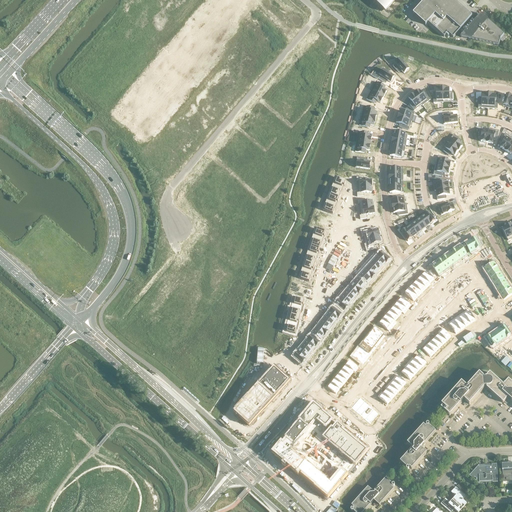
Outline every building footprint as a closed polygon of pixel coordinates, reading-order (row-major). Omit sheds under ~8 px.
[(376,0),(376,1),(387,11),(396,1),(395,0),(376,0)] [(413,14),(417,13),(422,18),(421,19),(423,21),(424,20),(427,22),(425,25),(428,23),(444,37),(447,33),(453,38),(472,17),(466,12),(452,0),(426,0),(420,8),(420,9),(417,13),(413,14)] [(461,37),(471,40),(499,46),(500,41),(499,41),(499,39),(500,40),(504,35),(481,15),(461,37)] [(319,36),(301,57),(314,68),(332,47),(319,36)] [(401,60),(393,67),(398,73),(401,70),(402,71),(404,74),(406,72),(407,72),(409,70),(409,69),(401,60)] [(384,70),(378,79),(385,83),(387,80),(388,81),(391,83),(392,80),(393,81),(395,78),(394,78),(395,77),(384,70)] [(376,82),(371,91),(384,98),(385,96),(387,93),(386,93),(387,92),(383,90),(384,87),(376,82)] [(303,84),(285,105),(299,117),(317,95),(303,84)] [(436,94),(433,94),(433,103),(443,103),(442,89),(439,89),(436,89),(436,94)] [(446,89),(442,89),(443,103),(443,101),(453,100),(452,93),(449,94),(449,89),(446,89)] [(371,91),(367,100),(375,104),(376,101),(381,104),(381,103),(383,100),(384,98),(371,91)] [(419,91),(414,95),(423,106),(430,100),(425,93),(422,95),(419,91)] [(479,99),(478,108),(488,109),(489,95),(485,94),(485,95),(482,94),(482,98),(482,99),(479,99)] [(409,99),(411,102),(412,103),(409,105),(414,111),(422,105),(423,106),(414,95),(409,99)] [(489,95),(488,109),(497,109),(498,100),(495,100),(495,99),(495,95),(492,95),(489,95)] [(506,95),(503,106),(509,108),(511,97),(506,95)] [(260,105),(249,118),(271,136),(281,124),(260,105)] [(364,107),(362,116),(376,120),(377,117),(376,117),(377,116),(376,116),(377,114),(373,112),(373,109),(364,107)] [(399,114),(398,117),(412,122),(415,113),(406,110),(405,113),(404,112),(400,111),(400,114),(399,114)] [(452,113),(442,115),(444,125),(458,123),(458,119),(457,119),(457,116),(453,117),(452,117),(452,113)] [(362,116),(359,126),(368,128),(369,125),(374,126),(375,124),(375,123),(376,120),(362,116)] [(397,121),(396,123),(400,124),(401,125),(400,128),(409,131),(412,122),(398,117),(397,120),(397,121)] [(480,129),(478,136),(482,137),(481,138),(481,142),(487,143),(490,129),(489,129),(489,131),(480,129)] [(490,129),(487,143),(493,144),(494,141),(494,140),(497,140),(499,131),(490,129)] [(394,132),(393,138),(407,141),(408,134),(394,132)] [(358,133),(357,142),(371,144),(371,142),(371,139),(371,138),(367,137),(367,134),(358,133)] [(511,138),(505,134),(500,142),(503,144),(502,145),(500,148),(505,151),(511,141),(511,138)] [(454,135),(448,142),(459,151),(462,147),(463,147),(460,144),(459,144),(461,141),(454,135)] [(393,138),(392,144),(406,147),(407,141),(393,138)] [(357,142),(355,152),(364,154),(365,150),(370,151),(370,150),(370,147),(371,144),(357,142)] [(449,144),(443,151),(449,156),(451,153),(452,154),(454,156),(455,156),(459,151),(448,142),(447,143),(449,144)] [(392,144),(391,150),(405,152),(406,147),(392,144)] [(391,150),(390,156),(401,158),(402,152),(404,153),(405,152),(391,150)] [(278,156),(259,178),(272,189),(290,167),(278,156)] [(438,156),(436,165),(450,169),(451,163),(447,162),(446,161),(447,158),(438,156)] [(357,158),(356,168),(369,170),(370,169),(371,166),(370,166),(370,163),(366,162),(366,159),(357,158)] [(436,165),(434,175),(443,177),(443,174),(445,174),(448,175),(450,169),(436,165)] [(358,181),(358,187),(372,187),(372,181),(364,181),(363,177),(357,178),(357,181),(358,181)] [(344,186),(346,182),(336,178),(333,184),(332,186),(342,190),(342,189),(341,189),(343,185),(344,186)] [(442,180),(433,182),(435,191),(449,189),(448,183),(444,183),(443,184),(442,180)] [(236,183),(225,196),(258,224),(269,211),(236,183)] [(339,193),(341,190),(342,190),(332,186),(331,188),(329,194),(339,198),(341,194),(339,193)] [(372,187),(358,187),(359,193),(357,193),(357,197),(364,197),(364,193),(372,193),(372,192),(372,188),(372,187)] [(449,189),(435,191),(436,191),(437,200),(445,199),(445,196),(446,196),(449,195),(450,195),(449,189)] [(338,202),(339,198),(329,194),(327,200),(326,202),(336,206),(335,205),(336,201),(338,202)] [(395,201),(392,201),(392,204),(392,207),(407,205),(406,205),(405,205),(404,196),(396,197),(396,200),(395,201)] [(359,204),(360,210),(374,208),(373,208),(373,207),(374,207),(373,203),(372,202),(365,203),(364,200),(357,201),(358,204),(359,204)] [(333,209),(335,206),(336,206),(326,202),(325,204),(323,210),(333,214),(335,210),(333,209)] [(440,205),(438,206),(441,216),(447,213),(453,211),(454,210),(455,210),(453,207),(452,204),(449,206),(447,206),(446,203),(440,205)] [(407,205),(392,207),(393,211),(393,214),(397,213),(398,213),(399,216),(408,215),(407,205)] [(375,214),(374,208),(360,210),(361,216),(360,216),(360,220),(367,219),(367,215),(370,215),(375,214)] [(429,212),(424,216),(430,224),(431,224),(435,221),(429,212)] [(424,216),(420,219),(426,228),(430,224),(424,216)] [(414,222),(421,231),(426,228),(420,219),(415,223),(414,222)] [(409,224),(417,235),(421,231),(414,222),(410,225),(409,224)] [(409,224),(404,228),(412,238),(417,235),(409,224)] [(511,234),(508,226),(502,229),(508,241),(511,238),(511,234)] [(404,228),(400,231),(407,242),(412,238),(404,228)] [(313,235),(312,237),(323,241),(323,240),(321,240),(323,236),(324,237),(326,232),(315,229),(313,235)] [(369,229),(363,231),(364,235),(365,234),(367,240),(380,236),(378,230),(374,231),(370,232),(370,233),(369,229)] [(380,236),(367,240),(368,246),(367,246),(368,250),(375,248),(374,245),(381,242),(381,241),(380,237),(380,238),(379,237),(380,237),(380,236)] [(320,244),(321,241),(322,241),(323,241),(312,237),(312,240),(310,246),(320,249),(322,245),(320,244)] [(476,238),(471,241),(477,252),(482,249),(476,238)] [(471,241),(465,244),(472,255),(477,252),(471,241)] [(319,253),(320,249),(310,246),(308,251),(307,254),(317,257),(316,256),(317,253),(319,253)] [(460,246),(456,250),(463,260),(468,257),(460,246)] [(455,250),(451,253),(457,262),(459,264),(457,262),(462,259),(463,260),(456,250),(455,250)] [(380,251),(377,255),(386,264),(390,260),(387,257),(388,257),(385,254),(385,255),(380,251)] [(451,253),(446,256),(454,267),(459,264),(457,262),(451,253)] [(315,261),(316,257),(317,257),(307,254),(306,256),(304,262),(315,266),(316,261),(315,261)] [(377,255),(373,259),(382,268),(386,264),(377,255)] [(446,256),(442,260),(448,268),(449,270),(450,270),(448,268),(452,265),(454,267),(446,256)] [(373,259),(369,263),(379,272),(382,268),(373,259)] [(442,260),(437,263),(445,274),(449,270),(448,268),(442,260)] [(313,270),(315,266),(304,262),(302,268),(302,270),(312,274),(312,273),(311,273),(312,269),(313,270)] [(369,263),(366,267),(375,276),(375,275),(379,272),(369,263)] [(437,263),(432,267),(440,277),(445,274),(437,263)] [(494,263),(482,270),(486,276),(497,269),(496,266),(494,263)] [(366,267),(362,271),(372,280),(375,276),(366,267)] [(497,269),(486,276),(489,281),(500,273),(497,269)] [(309,277),(310,274),(312,274),(302,270),(301,273),(299,279),(309,282),(311,278),(309,277)] [(362,271),(358,275),(368,284),(371,280),(372,280),(362,271)] [(424,274),(422,276),(431,285),(431,284),(430,284),(434,279),(426,271),(424,274)] [(500,273),(489,281),(492,286),(503,279),(500,273)] [(422,276),(418,280),(427,289),(431,285),(422,276)] [(357,279),(354,284),(362,291),(362,290),(365,286),(357,279)] [(503,279),(492,286),(495,291),(507,284),(503,279)] [(418,280),(413,284),(422,293),(427,289),(418,280)] [(349,287),(358,295),(362,291),(354,284),(350,288),(349,287)] [(409,288),(409,289),(418,297),(422,293),(413,284),(409,288)] [(507,284),(495,291),(498,296),(510,288),(507,284)] [(345,290),(355,299),(358,295),(349,287),(346,291),(345,290)] [(510,288),(498,296),(500,295),(504,300),(511,294),(511,292),(511,291),(510,288)] [(407,290),(405,293),(414,302),(418,297),(409,289),(407,290)] [(345,290),(341,295),(351,303),(355,299),(345,290)] [(341,295),(338,299),(348,307),(351,303),(341,295)] [(402,297),(398,302),(408,310),(412,306),(402,297)] [(292,304),(292,307),(301,309),(302,305),(303,305),(305,301),(293,298),(292,304)] [(338,299),(334,303),(344,311),(348,307),(338,299)] [(398,302),(394,306),(395,306),(404,315),(408,310),(398,302)] [(395,306),(391,310),(399,317),(402,313),(404,315),(395,306)] [(291,309),(289,315),(300,318),(301,314),(300,313),(301,309),(292,307),(291,309)] [(332,307),(328,311),(338,319),(342,315),(332,307)] [(468,309),(463,313),(471,324),(473,323),(476,320),(468,309)] [(391,310),(387,315),(397,323),(395,321),(399,317),(391,310)] [(330,313),(327,317),(335,323),(338,319),(328,311),(330,313)] [(463,313),(458,316),(466,327),(470,324),(471,324),(463,313)] [(288,321),(287,323),(296,326),(297,322),(299,322),(300,318),(289,315),(287,321),(288,321)] [(387,315),(383,319),(393,328),(397,323),(387,315)] [(458,316),(453,320),(461,331),(466,327),(458,316)] [(322,320),(331,327),(335,323),(327,317),(323,321),(322,320)] [(383,319),(379,324),(389,332),(393,328),(383,319)] [(322,320),(319,325),(328,332),(331,327),(322,320)] [(453,320),(448,323),(456,334),(459,332),(461,331),(453,320)] [(286,326),(284,332),(296,335),(297,330),(295,330),(296,326),(287,323),(286,326)] [(320,326),(317,330),(325,336),(328,332),(319,325),(320,326)] [(511,335),(505,325),(500,329),(508,340),(511,336),(511,335)] [(373,331),(371,333),(382,341),(386,336),(375,328),(373,331)] [(442,328),(438,332),(447,342),(451,337),(442,328)] [(500,329),(496,332),(503,343),(508,340),(500,329)] [(317,330),(313,334),(321,341),(324,336),(325,336),(317,330)] [(439,334),(435,338),(443,346),(447,342),(438,332),(439,334)] [(496,332),(491,335),(498,346),(503,343),(496,332)] [(371,333),(367,338),(378,346),(382,341),(371,333)] [(491,335),(486,339),(493,350),(498,346),(491,335)] [(311,336),(307,340),(316,347),(320,343),(311,336)] [(367,338),(364,342),(374,351),(378,346),(367,338)] [(431,341),(439,349),(443,346),(435,338),(432,342),(431,341)] [(308,341),(304,345),(312,351),(316,347),(316,348),(316,347),(307,340),(308,341)] [(431,341),(426,345),(435,353),(439,349),(431,341)] [(364,342),(360,347),(371,355),(374,351),(364,342)] [(304,345),(301,349),(309,356),(312,351),(304,345)] [(426,345),(422,349),(430,358),(435,353),(426,345)] [(356,351),(356,352),(367,360),(371,355),(360,347),(356,352),(356,351)] [(296,351),(296,352),(306,360),(309,356),(301,349),(298,353),(296,351)] [(296,352),(292,356),(302,364),(306,360),(296,352)] [(355,354),(352,357),(363,365),(367,360),(356,352),(354,354),(355,354)] [(413,358),(412,358),(422,367),(424,365),(427,363),(419,355),(414,359),(413,358)] [(412,358),(408,362),(418,372),(422,367),(422,368),(422,367),(412,358)] [(350,361),(346,365),(355,373),(359,368),(350,361)] [(408,362),(404,367),(414,376),(415,376),(414,376),(418,372),(408,362)] [(346,365),(342,370),(351,377),(354,372),(355,373),(346,365)] [(405,368),(401,372),(410,381),(412,378),(413,378),(414,376),(404,367),(405,368)] [(275,369),(236,413),(249,424),(288,381),(277,371),(275,369)] [(342,370),(339,374),(347,381),(351,377),(342,370)] [(483,378),(483,377),(479,374),(467,388),(462,383),(442,405),(443,406),(441,408),(450,416),(464,400),(469,405),(484,389),(487,387),(487,388),(503,403),(508,398),(511,401),(511,383),(508,380),(504,386),(490,373),(486,377),(486,378),(483,378)] [(339,374),(335,379),(343,385),(347,381),(339,374)] [(397,375),(393,379),(403,388),(406,383),(397,375)] [(335,379),(332,383),(340,390),(343,385),(335,379)] [(393,379),(389,384),(391,385),(399,392),(403,388),(393,379)] [(331,383),(328,388),(336,395),(340,390),(332,383),(331,383)] [(389,384),(385,388),(395,396),(399,392),(391,385),(389,384)] [(382,392),(381,392),(391,401),(395,396),(385,388),(386,389),(383,393),(382,392)] [(381,392),(378,397),(387,405),(391,401),(381,392)] [(360,398),(351,408),(354,411),(356,412),(365,402),(360,398)] [(365,402),(356,412),(356,413),(360,416),(369,406),(365,402)] [(314,405),(276,453),(274,454),(327,498),(355,465),(368,450),(329,417),(314,405)] [(369,406),(360,416),(365,420),(374,410),(369,406)] [(374,410),(365,420),(367,422),(370,424),(379,414),(374,410)] [(424,425),(420,429),(431,438),(436,432),(428,425),(426,427),(424,425)] [(420,429),(415,434),(425,443),(431,438),(420,429)] [(415,434),(410,440),(426,454),(427,453),(421,448),(425,443),(415,434)] [(426,454),(410,440),(407,444),(413,448),(411,451),(421,460),(426,454)] [(411,451),(405,456),(416,465),(421,460),(411,451)] [(400,462),(406,467),(408,469),(410,467),(412,469),(416,465),(405,456),(400,462)] [(503,477),(507,477),(508,481),(511,480),(511,463),(502,464),(503,477)] [(492,466),(485,467),(486,482),(493,481),(493,482),(498,482),(497,464),(492,464),(492,466)] [(480,482),(486,482),(485,467),(479,467),(479,465),(469,476),(478,483),(480,483),(480,482)] [(386,478),(378,487),(388,496),(394,489),(392,487),(394,485),(386,478)] [(368,487),(365,491),(380,504),(388,496),(378,487),(373,492),(368,487)] [(456,496),(453,500),(462,508),(467,504),(463,500),(466,496),(456,487),(451,492),(456,496)] [(365,491),(357,499),(368,508),(374,501),(380,506),(380,504),(365,491)] [(352,510),(353,511),(354,511),(364,511),(368,508),(357,499),(352,506),(354,508),(352,510)] [(457,511),(459,511),(462,508),(453,500),(450,503),(445,499),(441,504),(449,511),(452,511),(454,509),(457,511)]
